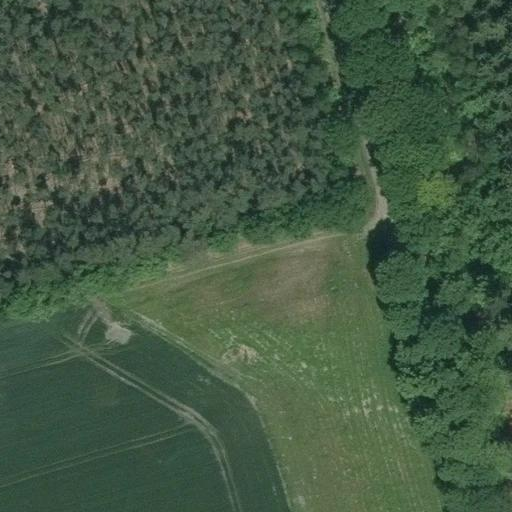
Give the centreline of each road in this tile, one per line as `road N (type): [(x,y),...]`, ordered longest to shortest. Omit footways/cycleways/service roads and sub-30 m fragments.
road 1 (unclassified): [(404,268),(326,0)]
road 2 (track): [(404,268),(472,511)]
